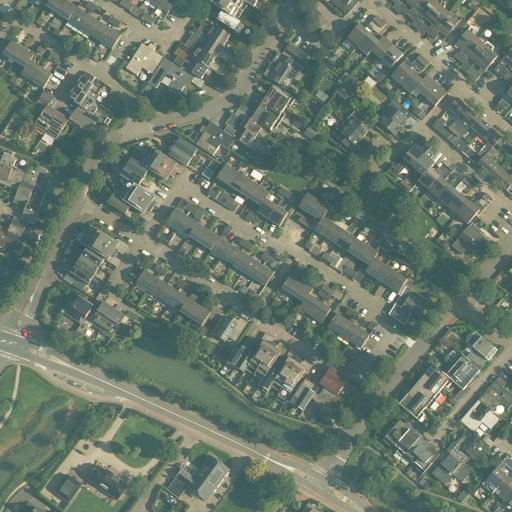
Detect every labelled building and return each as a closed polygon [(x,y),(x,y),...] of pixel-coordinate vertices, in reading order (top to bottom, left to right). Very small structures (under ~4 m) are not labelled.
[(57,15),(66,1),(64,0),(50,0),(46,8),(57,15)] [(129,0),(128,3),(125,8),(130,11),(133,6),(131,5),(133,0),(129,0)] [(175,0),(161,0),(156,7),(167,14),(176,1),(175,0)] [(211,0),(210,3),(208,7),(209,8),(211,7),(212,6),(222,12),(237,21),(247,5),(240,0),(211,0)] [(240,0),(247,5),(253,8),(258,0),(240,0)] [(353,0),(335,0),(332,3),(346,16),(357,3),(353,0)] [(409,0),(407,3),(411,7),(405,14),(410,19),(426,0),(409,0)] [(426,20),(442,3),(438,0),(437,1),(434,1),(432,0),(426,0),(410,19),(415,23),(421,16),(426,20)] [(77,8),(66,1),(57,15),(68,22),(77,8)] [(91,11),(94,6),(88,2),(85,7),(91,11)] [(445,5),(442,3),(426,20),(431,24),(425,32),(430,36),(449,14),(444,9),(443,7),(445,5)] [(135,17),(140,9),(134,5),(129,13),(135,17)] [(99,9),(94,6),(91,11),(96,14),(99,9)] [(79,29),(88,15),(77,8),(68,22),(79,29)] [(145,12),(140,9),(135,17),(140,20),(141,19),(145,14),(145,12)] [(237,21),(222,12),(220,15),(214,11),(210,16),(234,32),(240,23),(237,21)] [(146,22),(150,17),(145,14),(141,19),(146,22)] [(450,42),(457,34),(466,24),(458,17),(457,18),(454,18),(449,14),(430,36),(434,40),(441,33),(450,42)] [(99,22),(88,15),(79,29),(90,36),(99,22)] [(357,48),(369,34),(372,30),(373,30),(381,21),(376,16),(368,25),(364,30),(359,25),(347,39),(357,48)] [(112,25),(115,20),(110,17),(107,22),(112,25)] [(155,20),(150,17),(146,22),(152,26),(155,20)] [(115,20),(112,25),(118,29),(121,23),(115,20)] [(386,25),(381,21),(373,30),(377,34),(386,25)] [(100,43),(110,29),(99,22),(90,36),(100,43)] [(474,31),(466,24),(457,34),(462,38),(455,46),(460,50),(454,57),(459,61),(478,40),(472,35),(472,32),(474,31)] [(56,25),(51,31),(66,42),(70,37),(56,25)] [(201,26),(197,31),(222,48),(229,37),(214,26),(210,31),(201,26)] [(121,37),(110,29),(100,43),(111,51),(121,37)] [(222,48),(197,31),(194,37),(203,43),(199,48),(215,58),(222,48)] [(367,56),(372,51),(371,51),(379,43),(369,34),(357,48),(367,56)] [(371,51),(372,51),(381,60),(393,47),(383,38),(379,43),(371,51)] [(470,59),(475,63),(490,46),(487,43),(486,44),(483,44),(478,40),(459,61),(464,66),(470,59)] [(13,62),(23,49),(12,41),(3,55),(13,62)] [(142,69),(153,76),(164,59),(153,52),(156,48),(150,44),(147,48),(142,45),(125,70),(137,77),(142,69)] [(36,51),(42,54),(45,49),(40,46),(36,51)] [(493,48),(490,46),(475,63),(479,67),(470,78),(475,82),(478,79),(498,57),(492,52),(492,50),(493,48)] [(208,69),(215,58),(199,48),(196,53),(187,47),(183,53),(208,69)] [(393,47),(381,60),(391,69),(403,55),(393,47)] [(34,56),(23,49),(13,62),(24,69),(25,70),(30,62),(34,56)] [(208,69),(183,53),(178,49),(174,55),(187,64),(184,69),(184,70),(194,76),(201,80),(208,69)] [(508,65),(511,68),(511,49),(493,71),(498,75),(508,65)] [(280,87),(281,85),(287,76),(294,80),(296,81),(303,69),(278,53),(263,76),(280,87)] [(299,59),(305,63),(309,57),(303,53),(299,59)] [(401,86),(413,73),(416,69),(425,59),(420,55),(412,64),(410,63),(409,65),(405,62),(391,78),(401,86)] [(59,65),(60,64),(62,60),(56,57),(53,62),(59,65)] [(194,76),(184,70),(183,72),(164,59),(153,76),(148,84),(156,90),(161,83),(160,82),(165,74),(173,79),(167,89),(178,96),(187,82),(189,84),(194,76)] [(430,64),(425,59),(416,69),(421,73),(430,64)] [(125,70),(129,64),(124,60),(120,66),(125,70)] [(32,83),(41,69),(30,62),(25,70),(24,69),(20,75),(32,83)] [(52,76),(41,69),(32,83),(43,90),(52,76)] [(74,88),(94,102),(101,91),(96,87),(99,82),(86,73),(83,75),(81,78),(74,88)] [(379,82),(383,78),(378,73),(374,78),(379,82)] [(423,81),(422,81),(413,73),(401,86),(411,95),(415,90),(423,81)] [(427,76),(422,81),(423,81),(415,90),(425,99),(437,85),(427,76)] [(18,80),(13,77),(9,82),(15,85),(18,80)] [(338,92),(346,100),(355,90),(346,83),(338,92)] [(437,85),(425,99),(435,107),(447,94),(437,85)] [(264,96),(285,110),(287,106),(290,108),(295,100),(273,86),(269,92),(266,97),(264,96)] [(67,99),(78,107),(92,116),(95,111),(96,109),(96,108),(96,107),(96,105),(95,104),(93,103),(94,102),(74,88),(67,99)] [(45,134),(58,113),(50,108),(51,105),(47,103),(51,97),(44,92),(42,91),(32,106),(35,109),(39,102),(47,106),(34,126),(45,134)] [(285,110),(264,96),(262,100),(263,101),(259,108),(280,122),(285,115),(282,113),(285,110)] [(383,112),(387,116),(400,128),(407,120),(399,113),(403,108),(394,99),(383,112)] [(447,141),(472,112),(457,99),(448,109),(458,118),(448,129),(438,120),(432,128),(437,132),(447,141)] [(499,104),(495,109),(500,113),(503,108),(499,104)] [(78,107),(69,120),(69,121),(76,125),(70,135),(82,143),(97,119),(92,116),(78,107)] [(280,122),(259,108),(255,114),(261,118),(258,123),(263,126),(263,127),(270,132),(273,127),(276,129),(280,122)] [(263,126),(258,123),(252,119),(238,110),(234,116),(244,122),(241,127),(256,137),(263,127),(263,126)] [(355,110),(344,123),(361,138),(368,130),(361,124),(365,119),(355,110)] [(462,153),(468,146),(458,138),(468,126),(478,135),(487,125),(472,112),(447,141),(457,149),(462,153)] [(69,120),(58,113),(45,134),(56,141),(69,121),(69,120)] [(393,135),(400,128),(387,116),(380,123),(376,120),(372,125),(381,133),(385,128),(393,135)] [(235,140),(210,123),(207,128),(202,126),(199,132),(203,135),(196,146),(213,157),(220,146),(228,151),(235,140)] [(256,137),(241,127),(237,132),(227,126),(224,132),(211,123),(210,123),(235,140),(249,148),(256,137)] [(354,146),(361,138),(344,123),(340,127),(339,126),(336,129),(337,130),(332,136),(342,144),(347,139),(354,146)] [(487,125),(478,135),(488,143),(478,155),(468,146),(462,153),(466,157),(476,166),(501,138),(487,125)] [(501,138),(476,166),(491,179),(500,169),(490,161),(500,150),(505,154),(505,153),(510,158),(511,155),(511,147),(501,138)] [(174,147),(197,163),(200,158),(195,155),(198,151),(179,139),(174,147)] [(149,147),(137,164),(149,171),(162,180),(161,182),(161,184),(163,185),(166,180),(169,176),(173,179),(176,173),(172,171),(175,166),(178,163),(175,160),(173,163),(149,147)] [(168,156),(175,160),(178,163),(178,162),(187,167),(189,164),(194,167),(197,163),(174,147),(168,156)] [(412,169),(424,155),(414,147),(402,160),(412,169)] [(0,184),(18,191),(25,173),(13,168),(16,158),(3,153),(0,161),(0,184)] [(434,164),(424,155),(412,169),(422,177),(430,169),(434,164)] [(511,155),(510,158),(511,159),(511,174),(509,178),(500,169),(491,179),(506,192),(511,184),(511,155)] [(130,159),(125,168),(150,183),(152,179),(147,175),(149,171),(137,164),(130,159)] [(443,173),(452,164),(447,159),(438,169),(443,173)] [(175,166),(184,172),(187,167),(178,162),(178,163),(175,166)] [(456,168),(452,164),(443,173),(447,177),(456,168)] [(34,176),(25,173),(18,191),(13,204),(25,208),(32,189),(33,190),(39,173),(49,177),(51,171),(37,166),(34,176)] [(184,172),(175,166),(172,171),(176,173),(181,176),(184,172)] [(228,186),(237,173),(225,166),(217,179),(228,186)] [(138,188),(139,188),(141,184),(147,188),(150,183),(125,168),(119,176),(126,181),(127,180),(138,188)] [(395,178),(399,174),(394,169),(390,174),(395,178)] [(422,177),(417,182),(428,191),(440,177),(443,173),(438,169),(433,171),(430,169),(422,177)] [(228,186),(239,193),(247,180),(237,173),(228,186)] [(177,181),(173,179),(169,176),(166,180),(174,186),(177,181)] [(463,190),(471,181),(466,176),(458,186),(463,190)] [(428,191),(438,200),(449,186),(440,177),(428,191)] [(127,180),(126,181),(116,197),(115,198),(131,208),(139,214),(138,215),(140,218),(141,218),(144,214),(146,209),(151,212),(154,207),(150,204),(153,200),(156,195),(155,195),(152,195),(152,196),(139,188),(138,188),(127,180)] [(174,186),(166,180),(163,185),(171,190),(174,186)] [(239,193),(249,200),(258,186),(247,180),(239,193)] [(412,189),(402,181),(398,186),(407,195),(412,189)] [(476,185),(471,181),(463,190),(467,194),(476,185)] [(212,199),(218,190),(212,186),(207,195),(212,199)] [(266,200),(270,194),(258,186),(249,200),(260,207),(266,200)] [(449,186),(438,200),(448,208),(459,194),(449,186)] [(283,196),(286,191),(281,187),(278,193),(283,196)] [(25,208),(21,220),(26,222),(33,225),(45,194),(33,190),(32,189),(25,208)] [(286,191),(283,196),(288,199),(292,194),(286,191)] [(472,206),(469,203),(457,216),(467,225),(478,213),(480,215),(485,209),(483,207),(491,198),(486,193),(480,200),(478,199),(472,206)] [(469,203),(459,194),(448,208),(457,216),(469,203)] [(115,198),(116,197),(113,195),(107,204),(131,220),(134,216),(128,212),(131,208),(115,198)] [(164,201),(156,195),(153,200),(161,205),(164,201)] [(298,208),(309,215),(318,202),(307,195),(298,208)] [(228,209),(234,201),(234,200),(229,197),(223,206),(228,209)] [(161,205),(153,200),(150,204),(154,207),(158,210),(161,205)] [(276,207),(266,200),(260,207),(256,213),(267,220),(276,207)] [(239,204),(234,201),(228,209),(234,212),(239,204)] [(309,215),(320,222),(321,223),(324,218),(330,209),(318,202),(309,215)] [(184,209),(189,212),(193,207),(187,204),(184,209)] [(193,207),(189,212),(195,216),(198,211),(193,207)] [(276,207),(267,220),(279,228),(288,214),(276,207)] [(155,215),(151,212),(146,209),(144,214),(152,219),(155,215)] [(178,230),(186,217),(175,209),(166,223),(178,230)] [(251,223),(255,216),(256,215),(250,211),(245,220),(251,223)] [(152,219),(144,214),(141,218),(149,224),(152,219)] [(303,225),(306,220),(301,216),(298,221),(303,225)] [(19,240),(26,222),(21,220),(14,217),(9,230),(2,248),(19,255),(24,242),(19,240)] [(197,224),(186,217),(178,230),(189,237),(197,224)] [(314,232),(325,239),(334,225),(324,218),(321,223),(320,222),(314,232)] [(306,220),(303,225),(308,228),(312,223),(306,220)] [(197,224),(189,237),(199,244),(208,231),(197,224)] [(469,246),(480,256),(491,243),(476,230),(477,229),(472,224),(452,247),(462,255),(469,246)] [(345,232),(334,225),(325,239),(336,246),(345,232)] [(0,248),(2,249),(2,248),(9,230),(0,226),(0,248)] [(79,244),(87,249),(105,260),(116,267),(119,263),(114,259),(118,254),(114,251),(117,246),(120,241),(119,241),(116,241),(115,242),(90,227),(79,244)] [(225,228),(222,234),(227,237),(231,232),(225,228)] [(219,238),(208,231),(199,244),(210,252),(219,238)] [(336,246),(347,253),(356,239),(345,232),(336,246)] [(221,259),(230,245),(219,238),(210,252),(221,259)] [(244,248),(247,243),(242,239),(238,244),(244,248)] [(367,246),(356,239),(347,253),(358,260),(367,246)] [(128,246),(120,241),(117,246),(125,252),(128,246)] [(310,250),(313,245),(307,241),(303,246),(310,250)] [(247,243),(244,248),(243,250),(246,252),(248,250),(249,251),(252,246),(247,243)] [(381,249),(386,252),(389,247),(384,244),(381,249)] [(69,248),(99,268),(105,260),(87,249),(85,252),(78,248),(78,249),(71,245),(69,248)] [(241,252),(230,245),(221,259),(232,266),(241,252)] [(125,252),(117,246),(114,251),(118,254),(122,257),(125,252)] [(378,253),(367,246),(358,260),(368,267),(369,267),(374,259),(378,253)] [(94,277),(99,268),(69,248),(66,252),(79,260),(76,265),(94,277)] [(181,248),(178,253),(183,256),(187,251),(181,248)] [(241,252),(232,266),(243,273),(252,260),(241,252)] [(265,262),(269,257),(264,253),(260,259),(265,262)] [(326,261),(329,256),(324,253),(321,258),(326,261)] [(402,263),(406,257),(400,254),(397,259),(402,263)] [(335,259),(329,256),(326,261),(331,265),(335,259)] [(269,257),(265,262),(271,265),(274,260),(269,257)] [(411,261),(406,257),(402,263),(408,266),(411,261)] [(200,267),(204,262),(198,259),(195,264),(200,267)] [(385,266),(374,259),(369,267),(368,267),(365,273),(376,280),(385,266)] [(263,267),(252,260),(243,273),(254,280),(263,267)] [(348,275),(354,265),(349,262),(342,272),(348,275)] [(94,277),(76,265),(74,269),(67,265),(63,270),(68,273),(66,278),(75,283),(73,286),(82,292),(87,284),(89,285),(94,277)] [(159,274),(162,268),(156,265),(153,270),(159,274)] [(354,265),(348,275),(353,279),(356,274),(351,271),(355,265),(354,265)] [(385,266),(376,280),(387,287),(396,273),(385,266)] [(263,267),(254,280),(265,287),(274,274),(263,267)] [(162,268),(159,274),(164,277),(167,272),(162,268)] [(147,291),(156,278),(145,271),(136,284),(147,291)] [(407,280),(396,273),(387,287),(398,294),(407,280)] [(292,297),(302,283),(290,276),(281,289),(292,297)] [(167,285),(156,278),(147,291),(158,298),(167,285)] [(180,288),(184,283),(178,279),(175,284),(180,288)] [(184,283),(180,288),(186,291),(189,286),(184,283)] [(313,290),(302,283),(292,297),(303,304),(304,304),(309,296),(313,290)] [(323,298),(326,293),(330,288),(325,284),(317,294),(323,298)] [(169,306),(178,292),(167,285),(158,298),(169,306)] [(381,286),(376,294),(387,301),(392,293),(381,286)] [(399,304),(391,316),(389,315),(388,315),(404,326),(412,312),(419,317),(429,302),(406,287),(396,303),(399,304)] [(330,288),(326,293),(331,296),(335,291),(330,288)] [(189,299),(178,292),(169,306),(180,313),(189,299)] [(91,321),(93,317),(89,314),(93,307),(75,295),(63,314),(81,325),(76,332),(82,335),(91,321)] [(320,303),(309,296),(304,304),(303,304),(299,310),(311,317),(320,303)] [(191,320),(200,306),(189,299),(180,313),(191,320)] [(277,309),(280,304),(274,300),(271,305),(277,309)] [(103,302),(93,317),(91,321),(95,324),(93,327),(100,332),(115,310),(103,302)] [(331,310),(320,303),(311,317),(322,324),(331,310)] [(211,313),(200,306),(191,320),(202,327),(211,313)] [(350,317),(354,312),(348,309),(345,314),(350,317)] [(115,310),(100,332),(108,336),(110,333),(113,335),(125,317),(115,310)] [(354,312),(350,317),(356,321),(359,316),(354,312)] [(134,323),(137,317),(132,314),(129,320),(134,323)] [(339,335),(348,321),(337,314),(328,328),(339,335)] [(217,321),(220,323),(212,334),(225,342),(228,338),(235,342),(247,324),(240,319),(236,325),(220,315),(217,321)] [(359,328),(348,321),(339,335),(350,342),(359,328)] [(367,328),(372,332),(376,327),(370,323),(367,328)] [(359,328),(350,342),(361,349),(370,336),(359,328)] [(266,333),(260,341),(265,344),(270,336),(266,333)] [(473,350),(466,360),(479,371),(496,351),(474,333),(465,343),(473,350)] [(270,336),(265,344),(269,347),(272,343),(274,339),(270,336)] [(227,362),(235,367),(251,344),(246,341),(242,347),(238,344),(227,362)] [(245,371),(262,381),(270,368),(271,369),(278,357),(280,358),(282,358),(283,356),(279,354),(275,351),(277,347),(272,343),(269,347),(265,344),(260,341),(260,342),(261,343),(261,346),(255,356),(245,371)] [(280,342),(277,347),(275,351),(279,354),(284,345),(280,342)] [(251,344),(235,367),(244,373),(245,371),(255,356),(251,353),(255,347),(251,344)] [(284,345),(279,354),(283,356),(289,348),(284,345)] [(285,358),(290,361),(295,352),(291,349),(285,358)] [(295,352),(290,361),(294,363),(297,359),(299,355),(295,352)] [(457,364),(454,367),(471,381),(479,371),(466,360),(460,355),(454,362),(457,364)] [(286,362),(282,368),(283,368),(270,387),(271,387),(287,398),(297,383),(303,373),(305,375),(307,374),(308,373),(304,370),(299,367),(302,363),(297,359),(294,363),(290,361),(285,358),(284,359),(285,362),(286,362)] [(305,359),(302,363),(299,367),(304,370),(309,361),(305,359)] [(309,361),(304,370),(308,373),(314,364),(309,361)] [(262,381),(258,386),(268,393),(271,387),(270,387),(283,368),(282,368),(278,365),(274,371),(271,369),(270,368),(262,381)] [(327,372),(325,376),(343,388),(349,379),(329,366),(325,371),(327,372)] [(452,382),(444,375),(433,366),(428,372),(433,376),(429,381),(441,391),(445,387),(447,389),(452,382)] [(448,369),(444,375),(452,382),(463,391),(467,386),(471,381),(454,367),(451,371),(448,369)] [(324,387),(338,396),(343,388),(325,376),(322,380),(320,379),(317,384),(320,385),(324,388),(324,387)] [(477,402),(491,413),(499,404),(507,411),(511,405),(511,397),(502,388),(506,383),(498,377),(477,402)] [(285,400),(294,406),(309,382),(305,379),(301,385),(297,383),(287,398),(285,400)] [(438,394),(441,391),(429,381),(426,385),(420,381),(416,386),(436,402),(441,396),(438,394)] [(311,399),(314,394),(310,391),(314,385),(309,382),(294,406),(303,411),(311,399)] [(320,385),(314,394),(311,399),(317,403),(315,406),(333,418),(344,400),(338,396),(324,387),(324,388),(320,385)] [(416,396),(413,400),(424,410),(428,406),(430,409),(436,402),(416,386),(411,392),(416,396)] [(452,399),(457,403),(458,403),(461,399),(455,394),(452,399)] [(424,410),(413,400),(409,405),(403,401),(399,406),(419,422),(424,416),(422,414),(424,410)] [(500,420),(491,413),(477,402),(460,422),(474,434),(482,424),(490,431),(500,420)] [(395,447),(409,430),(405,426),(400,421),(383,441),(389,447),(391,444),(395,447)] [(414,434),(409,430),(395,447),(398,450),(396,452),(402,458),(419,438),(414,434)] [(448,454),(463,467),(471,457),(479,464),(488,454),(465,434),(448,454)] [(493,443),(485,436),(481,440),(489,447),(493,443)] [(411,461),(414,464),(429,447),(419,438),(402,458),(409,463),(411,461)] [(429,447),(414,464),(418,467),(416,470),(422,475),(438,457),(439,455),(429,447)] [(471,474),(463,467),(448,454),(431,474),(446,487),(454,477),(462,484),(471,474)] [(206,501),(229,470),(210,456),(193,478),(182,469),(167,490),(179,499),(187,487),(206,501)] [(510,459),(507,456),(502,463),(505,466),(510,459)] [(107,471),(106,472),(98,466),(90,478),(117,497),(124,488),(111,478),(113,475),(107,471)] [(492,494),(507,476),(497,468),(482,485),(492,494)] [(81,483),(67,473),(51,496),(65,506),(81,483)] [(511,491),(511,480),(507,476),(492,494),(502,502),(511,491)] [(511,491),(502,502),(511,510),(511,491)]
